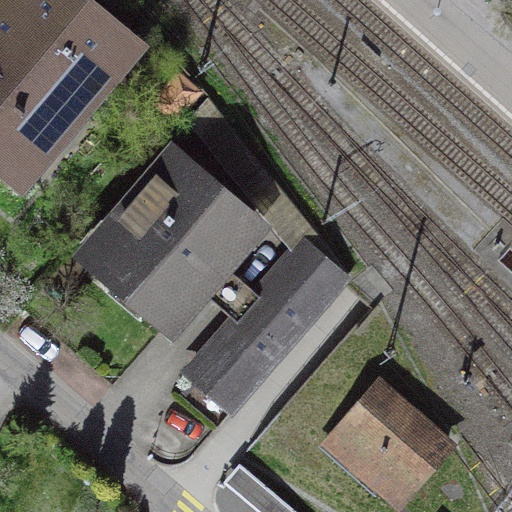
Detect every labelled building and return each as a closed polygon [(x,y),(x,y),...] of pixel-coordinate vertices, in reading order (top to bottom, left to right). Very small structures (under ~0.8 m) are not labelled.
[(124,46),(68,0),(11,0),(0,14),(0,155),(18,171),(124,46)] [(178,75),(155,101),(174,118),(197,92),(178,75)] [(340,280),(346,272),(207,97),(186,121),(292,254),(300,244),(340,280)] [(101,259),(170,318),(249,227),(164,153),(113,212),(129,226),(101,259)] [(191,369),(232,405),(340,280),(300,244),(292,254),(191,369)] [(377,387),(328,444),(396,503),(446,446),(377,387)]
